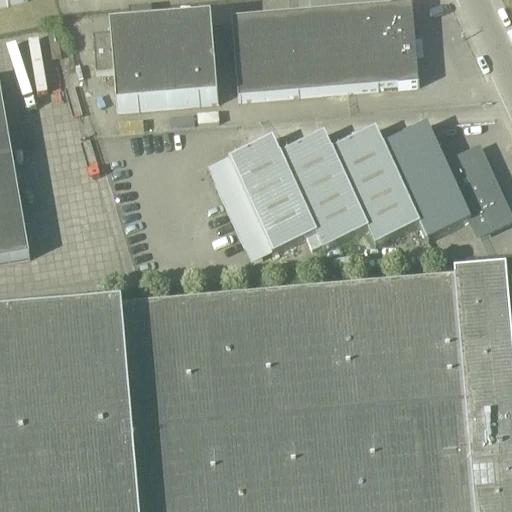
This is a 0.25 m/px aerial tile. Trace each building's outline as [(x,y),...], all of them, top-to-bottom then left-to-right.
[(0,0),(0,10),(29,3),(28,0),(0,0)] [(237,22),(232,22),(238,103),(243,103),(419,89),(417,59),(416,41),(413,8),(237,22)] [(211,27),(110,35),(111,39),(93,40),(96,78),(114,77),(117,115),(217,107),(211,27)] [(0,267),(29,262),(0,92),(0,267)] [(273,141),(228,161),(271,257),(306,242),(311,253),(321,248),(323,253),(367,233),(374,249),(419,229),(426,245),(471,225),(478,240),(511,226),(481,160),(455,172),(458,178),(451,181),(428,129),(383,148),(376,133),(332,153),(325,137),(280,157),(273,141)] [(0,511),(511,511),(511,341),(506,274),(501,275),(501,272),(454,276),(455,283),(122,312),(122,311),(0,321),(0,511)]
